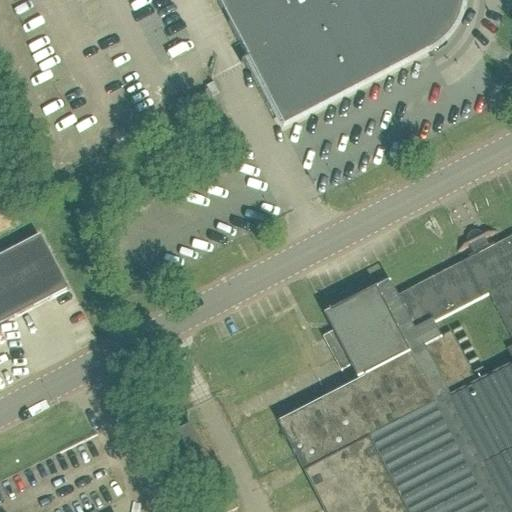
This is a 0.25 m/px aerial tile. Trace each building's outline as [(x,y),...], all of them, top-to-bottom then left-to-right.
[(214,0),(283,129),(429,53),(419,34),(422,33),(425,31),(428,28),(430,26),(433,23),(435,20),(436,17),(438,14),(439,11),(440,7),(441,4),(441,0),(440,0),(214,0)] [(0,196),(26,183),(0,133),(0,196)] [(0,258),(0,328),(68,293),(39,238),(0,258)] [(392,286),(328,320),(336,335),(325,341),(342,374),(358,366),(366,381),(367,381),(368,384),(281,429),(307,479),(324,511),(511,511),(511,243),(498,251),(497,248),(491,251),(485,238),(470,246),(477,258),(471,261),(472,264),(400,302),(392,286)] [(188,483),(212,470),(190,427),(165,439),(188,483)] [(203,511),(235,511),(237,511),(222,483),(195,497),(203,511)]
